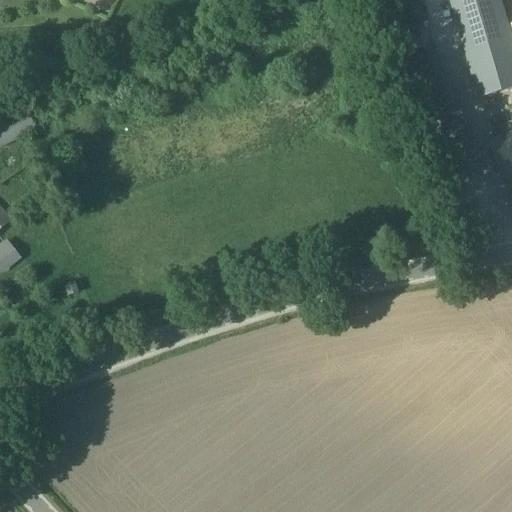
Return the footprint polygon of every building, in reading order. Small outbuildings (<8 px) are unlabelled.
[(511,40),(500,0),(448,0),(478,100),(511,90),(511,40)] [(375,24),(387,53),(418,41),(412,26),(399,31),(394,17),(375,24)] [(416,120),(457,105),(434,45),(394,59),(416,120)] [(418,124),(429,155),(472,140),(461,109),(418,124)] [(0,148),(35,131),(25,113),(0,126),(0,148)] [(511,123),(499,126),(502,139),(490,142),(499,174),(511,170),(511,123)] [(475,175),(453,178),(457,213),(479,210),(475,175)] [(0,231),(11,222),(0,210),(0,231)] [(0,247),(0,274),(1,276),(21,261),(7,242),(0,247)] [(67,298),(78,294),(75,284),(64,288),(67,298)]
